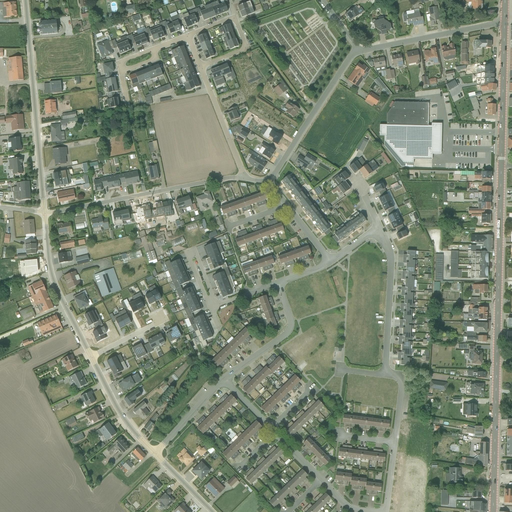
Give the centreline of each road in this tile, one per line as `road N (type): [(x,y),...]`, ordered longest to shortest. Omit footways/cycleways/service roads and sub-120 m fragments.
road 1 (primary): [(492,511),(499,168)]
road 2 (residential): [(43,212),(25,0)]
road 3 (residential): [(243,178),(43,212)]
road 4 (residential): [(271,180),(357,51)]
road 5 (residential): [(90,357),(50,272),(43,212)]
road 6 (residential): [(378,228),(390,261),(384,375)]
road 7 (residential): [(357,51),(503,23)]
road 8 (primary): [(499,168),(503,23)]
road 9 (residential): [(200,68),(244,49),(237,26),(233,17),(187,36)]
road 10 (residential): [(222,379),(289,330),(277,283)]
road 11 (residential): [(216,307),(192,252),(210,309)]
